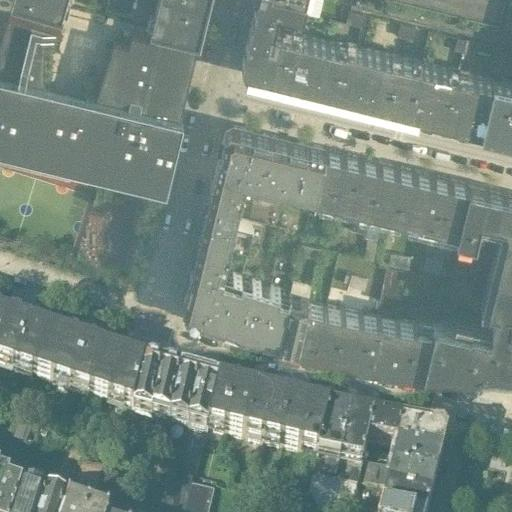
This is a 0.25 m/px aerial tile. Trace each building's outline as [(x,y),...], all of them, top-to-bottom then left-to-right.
[(13,0),(60,14),(63,0),(13,0)] [(197,40),(206,0),(156,0),(150,28),(197,40)] [(244,69),(261,73),(273,26),(278,5),(302,11),(304,0),(255,0),(240,62),(244,69)] [(511,33),(511,30),(425,9),(388,0),(355,0),(354,5),(510,43),(511,33)] [(477,10),(479,1),(474,0),(468,0),(467,8),(477,10)] [(487,13),(489,4),(479,1),(477,10),(487,13)] [(359,32),(363,13),(348,10),(344,28),(359,32)] [(7,13),(7,15),(0,37),(0,144),(164,184),(181,113),(179,113),(197,40),(150,28),(148,35),(131,31),(128,43),(113,39),(90,109),(43,98),(44,37),(57,40),(60,28),(7,13)] [(410,44),(414,26),(399,22),(395,40),(410,44)] [(344,44),(273,26),(261,73),(332,90),(344,44)] [(467,58),(472,40),(457,36),(452,55),(467,58)] [(344,41),(344,44),(332,90),(386,104),(398,55),(344,41)] [(455,69),(398,55),(386,104),(443,117),(455,69)] [(491,78),(455,69),(443,117),(479,126),(491,78)] [(511,103),(506,102),(511,80),(491,76),(491,78),(479,126),(511,134),(511,103)] [(277,184),(289,137),(231,123),(231,124),(225,127),(224,127),(209,191),(236,198),(241,178),(245,176),(277,184)] [(313,193),(313,192),(324,146),(289,137),(277,184),(313,193)] [(332,196),(343,150),(324,146),(313,192),(332,196)] [(384,209),(395,163),(343,150),(332,196),(384,209)] [(455,226),(466,180),(395,163),(384,209),(455,226)] [(511,191),(466,180),(455,226),(454,231),(474,236),(474,234),(479,212),(505,218),(507,222),(487,303),(495,305),(489,330),(470,325),(469,327),(432,318),(431,324),(420,370),(511,386),(511,191)] [(258,242),(263,222),(235,215),(239,199),(236,198),(209,191),(192,262),(213,267),(216,266),(220,250),(226,252),(230,235),(258,242)] [(376,239),(381,219),(369,216),(364,236),(376,239)] [(448,246),(450,236),(441,233),(438,244),(448,246)] [(316,254),(318,247),(300,242),(299,249),(316,254)] [(338,252),(322,248),(319,262),(322,263),(322,261),(326,262),(326,264),(335,266),(338,252)] [(239,327),(252,277),(250,276),(249,281),(239,277),(240,273),(231,270),(230,275),(220,271),(221,267),(216,266),(213,267),(192,262),(182,303),(183,303),(186,309),(186,310),(239,327)] [(260,279),(252,277),(239,327),(257,334),(278,340),(290,289),(288,289),(287,293),(278,289),(279,285),(269,283),(268,287),(258,283),(260,279)] [(307,293),(290,289),(278,340),(295,345),(306,298),(307,293)] [(366,360),(378,314),(359,311),(306,298),(295,345),(331,353),(366,360)] [(420,370),(431,324),(378,314),(366,360),(384,364),(420,370)] [(29,328),(0,318),(0,369),(4,371),(2,376),(11,379),(13,373),(29,328)] [(86,348),(29,328),(13,373),(21,376),(20,382),(31,385),(32,380),(42,383),(40,389),(49,392),(51,386),(60,389),(58,395),(68,398),(70,392),(86,348)] [(129,419),(143,367),(86,348),(70,392),(78,395),(76,401),(87,405),(89,398),(97,401),(95,408),(106,411),(108,405),(117,407),(115,414),(129,419)] [(161,372),(143,367),(129,419),(130,419),(130,418),(148,423),(161,372)] [(181,377),(161,372),(148,423),(167,427),(181,377)] [(198,381),(181,377),(167,427),(186,431),(198,381)] [(206,436),(217,386),(198,381),(186,431),(185,436),(204,442),(206,436)] [(272,400),(217,386),(206,436),(261,450),(272,400)] [(328,414),(272,400),(261,450),(317,463),(328,414)] [(350,418),(328,414),(317,463),(313,480),(334,485),(350,418)] [(371,422),(350,418),(334,485),(356,489),(366,445),(371,422)] [(395,451),(401,428),(371,422),(366,445),(394,451),(395,451)] [(440,435),(401,428),(395,451),(441,458),(445,442),(440,435)] [(435,480),(441,458),(395,451),(394,451),(389,472),(435,480)] [(195,481),(197,472),(195,471),(196,468),(188,466),(187,469),(166,462),(164,472),(195,481)] [(68,499),(63,511),(86,511),(87,510),(101,471),(80,464),(68,499)] [(385,492),(389,472),(366,468),(361,488),(385,492)] [(430,501),(435,480),(389,472),(385,492),(384,493),(430,501)] [(163,500),(159,511),(183,511),(189,488),(191,484),(170,479),(163,500)] [(307,511),(350,511),(356,489),(334,485),(313,480),(306,511),(307,511)] [(0,511),(13,511),(19,495),(6,490),(8,485),(0,482),(0,511)] [(19,495),(13,511),(38,511),(43,498),(35,495),(37,489),(22,484),(19,495)] [(107,511),(114,487),(102,484),(97,501),(100,502),(97,511),(91,511),(87,510),(86,511),(107,511)] [(257,500),(260,489),(250,487),(247,498),(257,500)] [(189,488),(183,511),(208,511),(213,494),(189,488)] [(427,511),(430,501),(384,493),(379,511),(427,511)] [(43,498),(38,511),(63,511),(68,499),(53,494),(50,500),(43,498)] [(159,511),(163,500),(138,494),(133,511),(159,511)]
